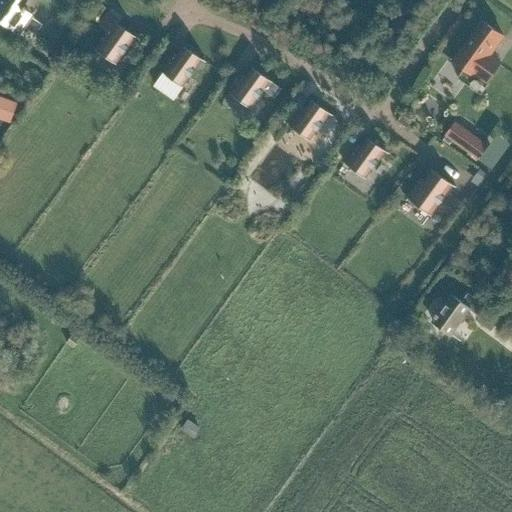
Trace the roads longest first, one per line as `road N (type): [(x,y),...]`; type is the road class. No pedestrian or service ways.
road 1 (residential): [(379,117),(250,34),(176,11)]
road 2 (residential): [(379,117),(456,0)]
